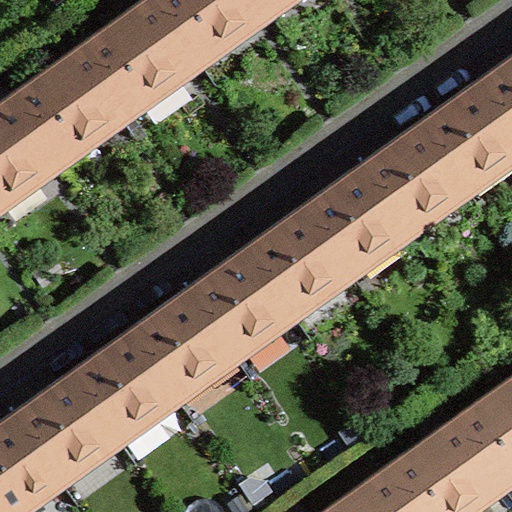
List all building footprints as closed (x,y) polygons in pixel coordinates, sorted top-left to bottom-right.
[(217,44),(267,8),(261,0),(174,0),(162,9),(197,58),(217,44)] [(261,0),(267,8),(278,0),(261,0)] [(93,58),(128,108),(150,92),(197,58),(162,9),(141,24),(127,18),(113,28),(114,43),(93,58)] [(93,58),(71,73),(57,68),(43,78),(44,93),(22,109),(58,158),(81,141),(128,108),(93,58)] [(511,76),(501,84),(487,95),(511,129),(511,76)] [(511,153),(511,129),(487,95),(445,125),(429,136),(465,187),(511,153)] [(58,158),(22,109),(0,124),(0,123),(0,198),(10,192),(58,158)] [(371,178),(407,229),(465,187),(429,136),(387,166),(371,178)] [(313,219),(349,270),(407,229),(371,178),(330,207),(313,219)] [(255,261),(291,312),(349,270),(313,219),(271,249),(255,261)] [(197,302),(233,353),(291,312),(255,261),(213,291),(197,302)] [(138,344),(175,395),(233,353),(197,302),(156,331),(138,344)] [(175,395),(138,344),(98,373),(80,385),(117,436),(175,395)] [(117,436),(80,385),(41,414),(22,427),(59,478),(117,436)] [(511,396),(499,391),(484,402),(485,417),(464,432),(500,481),(511,472),(511,396)] [(0,511),(9,511),(59,478),(22,427),(0,442),(0,511)] [(464,432),(443,447),(429,441),(415,451),(416,466),(395,481),(416,511),(456,511),(500,481),(464,432)] [(416,511),(395,481),(374,496),(360,491),(345,501),(346,511),(416,511)]
